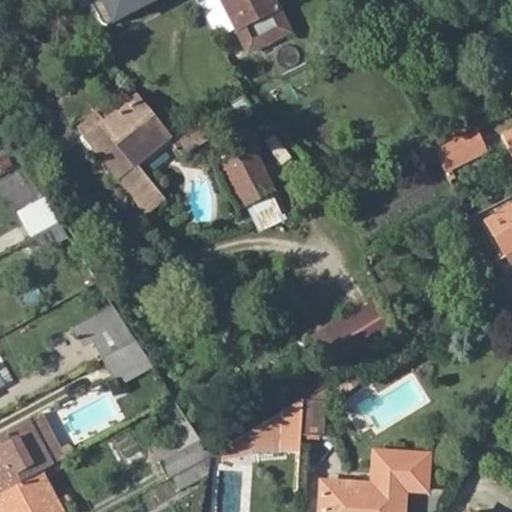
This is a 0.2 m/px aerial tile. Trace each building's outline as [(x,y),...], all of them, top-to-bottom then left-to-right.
[(96,0),(111,28),(166,1),(165,0),(96,0)] [(215,0),(202,0),(197,3),(216,35),(231,26),(215,0)] [(220,0),(242,42),(251,37),(257,49),(281,37),(275,25),(284,21),(273,0),(220,0)] [(136,97),(121,109),(153,149),(167,137),(136,97)] [(86,137),(118,177),(134,164),(153,149),(121,109),(102,124),(94,130),(86,137)] [(89,122),(94,130),(102,124),(96,115),(89,122)] [(511,130),(503,135),(511,152),(511,130)] [(440,150),(448,167),(476,153),(468,136),(440,150)] [(221,159),(241,204),(273,191),(252,145),(221,159)] [(134,164),(118,177),(127,188),(143,175),(134,164)] [(29,238),(59,222),(45,200),(17,214),(29,238)] [(511,204),(488,217),(505,250),(511,246),(511,204)] [(37,251),(68,235),(59,222),(29,238),(37,251)] [(509,281),(511,279),(511,256),(500,262),(509,281)] [(372,298),(308,336),(330,374),(394,336),(372,298)] [(90,341),(100,360),(132,343),(122,324),(90,341)] [(132,343),(100,360),(111,381),(146,362),(135,341),(132,343)] [(330,380),(328,381),(310,392),(306,434),(325,436),(330,380)] [(306,434),(310,392),(285,407),(282,444),(305,447),(306,434)] [(0,435),(0,493),(40,472),(48,467),(24,423),(0,435)] [(158,463),(168,481),(202,463),(192,445),(158,463)] [(378,458),(373,491),(406,496),(403,511),(421,511),(429,465),(378,458)] [(62,511),(40,472),(0,493),(0,508),(2,511),(62,511)] [(403,511),(406,496),(373,491),(327,484),(322,511),(403,511)]
